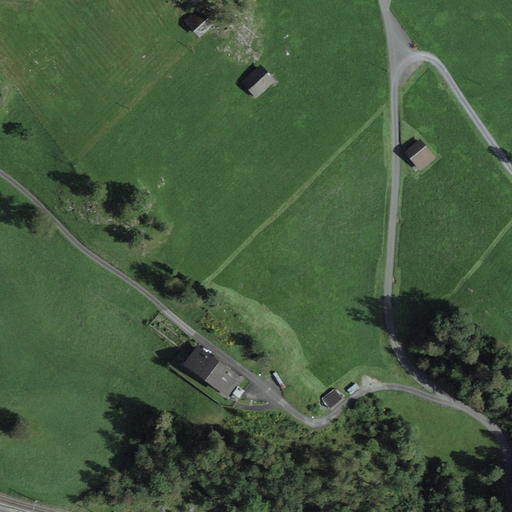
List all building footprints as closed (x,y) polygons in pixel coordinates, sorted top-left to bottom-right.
[(191,24),(201,35),(213,25),(203,14),(198,18),(193,13),(184,21),(189,26),(191,24)] [(245,82),(256,95),(271,81),(260,68),(245,82)] [(419,141),(406,151),(421,169),(434,158),(419,141)] [(187,364),(207,378),(221,360),(216,356),(213,360),(198,349),(187,364)] [(226,364),(221,360),(207,378),(226,393),(237,379),(223,368),(226,364)] [(112,390),(122,397),(130,384),(119,378),(112,390)] [(325,400),(330,406),(340,398),(335,392),(325,400)]
